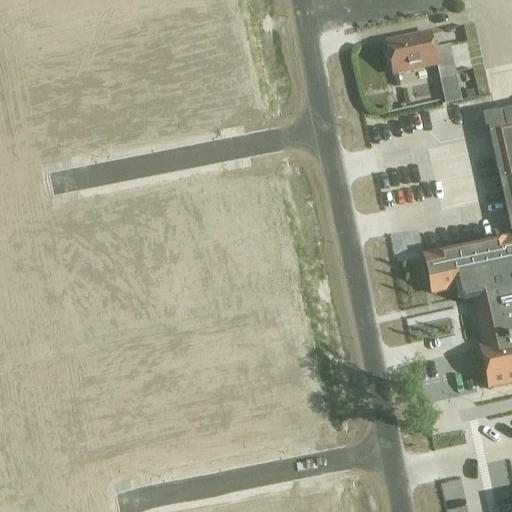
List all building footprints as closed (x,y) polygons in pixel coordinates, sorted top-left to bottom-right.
[(97,88),(205,67),(195,19),(88,40),(97,88)] [(436,66),(439,82),(456,78),(449,47),(433,50),(429,34),(385,44),(392,76),(436,66)] [(5,48),(0,49),(0,170),(27,165),(5,48)] [(214,114),(205,67),(97,88),(107,135),(214,114)] [(511,112),(482,119),(484,128),(486,127),(511,235),(511,236),(424,256),(426,267),(425,269),(428,282),(430,283),(432,294),(454,290),(457,306),(475,302),(485,348),(480,349),(489,389),(511,384),(511,112)] [(491,154),(438,160),(440,176),(493,170),(491,154)] [(192,195),(115,211),(139,324),(158,320),(160,329),(248,311),(222,188),(192,194),(192,195)] [(162,339),(143,343),(167,456),(244,439),(244,440),(274,434),(248,311),(160,329),(162,339)] [(72,367),(0,381),(0,511),(72,511),(100,507),(72,367)] [(315,485),(339,481),(337,469),(313,473),(315,485)] [(306,504),(303,478),(279,481),(282,507),(306,504)] [(320,489),(322,500),(343,497),(342,486),(320,489)]
